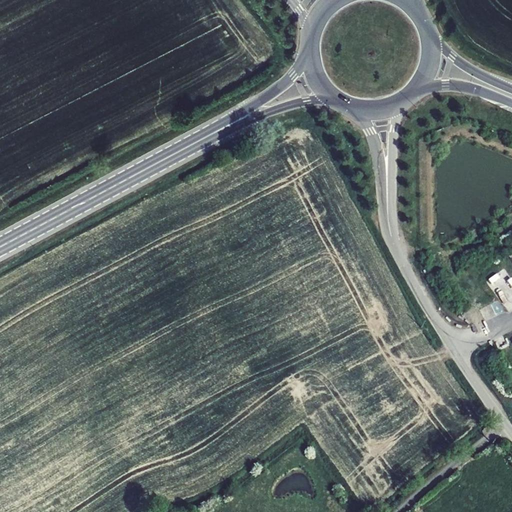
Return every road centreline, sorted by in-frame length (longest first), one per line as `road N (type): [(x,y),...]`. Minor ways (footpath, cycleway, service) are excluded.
road 1 (unclassified): [(387,220),(413,282),(511,433)]
road 2 (secondary): [(0,247),(208,135)]
road 3 (secondary): [(309,47),(290,77),(208,135)]
road 4 (secondary): [(208,135),(275,109),(335,98)]
road 5 (unclassified): [(387,220),(394,119),(406,97)]
road 6 (unclassified): [(349,105),(373,142),(387,220)]
